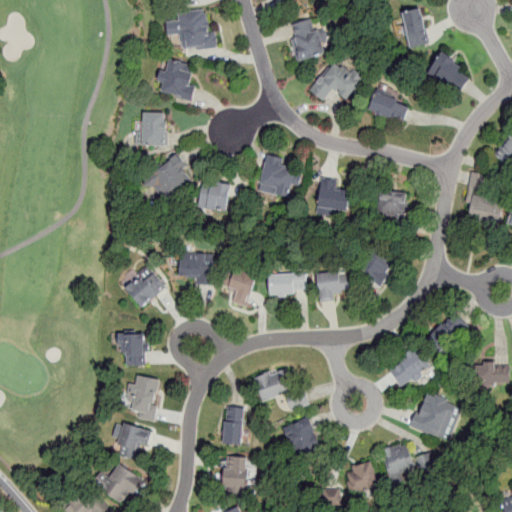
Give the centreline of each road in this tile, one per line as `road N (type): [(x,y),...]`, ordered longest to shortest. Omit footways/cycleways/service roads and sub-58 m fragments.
road 1 (residential): [(511,86),(462,141),(434,271),(405,312),(365,333),(261,341),(213,366),(195,396),(179,511)]
road 2 (residential): [(451,169),(326,141),(302,128),(277,104),(244,0)]
